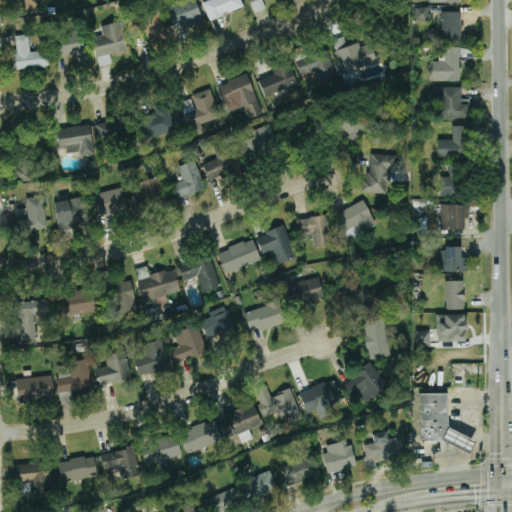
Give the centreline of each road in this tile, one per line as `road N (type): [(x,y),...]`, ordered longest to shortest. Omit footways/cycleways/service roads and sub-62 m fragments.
road 1 (tertiary): [(501,511),(501,0)]
road 2 (residential): [(328,175),(125,250),(0,268)]
road 3 (residential): [(323,10),(152,77),(0,103)]
road 4 (residential): [(323,342),(151,409),(0,435)]
road 5 (secondary): [(501,477),(404,485),(303,511)]
